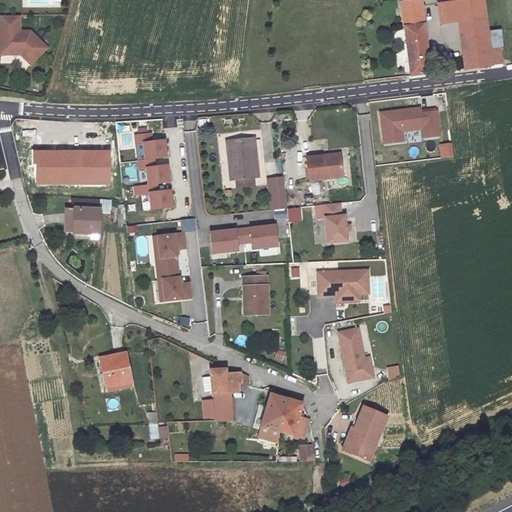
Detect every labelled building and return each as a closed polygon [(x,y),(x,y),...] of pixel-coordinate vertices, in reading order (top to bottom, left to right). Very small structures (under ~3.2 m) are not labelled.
[(420,0),(401,3),(401,7),(404,26),(423,24),(420,0)] [(471,0),(455,2),(458,21),(464,69),(491,65),(489,49),(482,0),(471,0)] [(458,21),(455,2),(438,4),(440,23),(458,21)] [(0,16),(0,24),(0,51),(22,51),(33,62),(47,48),(30,31),(20,31),(19,16),(0,16)] [(423,24),(404,26),(410,76),(429,73),(423,24)] [(500,48),(489,49),(491,65),(502,64),(500,48)] [(0,51),(0,55),(21,55),(31,64),(33,62),(22,51),(0,51)] [(411,110),(380,114),(384,144),(402,142),(401,131),(421,129),(422,138),(439,136),(436,112),(416,114),(415,112),(411,112),(411,110)] [(186,133),(188,144),(196,143),(195,132),(186,133)] [(143,144),(145,160),(154,159),(166,158),(164,141),(152,142),(151,134),(147,134),(137,136),(135,136),(136,145),(143,144)] [(254,139),(226,142),(227,151),(231,151),(234,180),(237,179),(252,178),(258,177),(254,139)] [(33,164),(37,164),(37,183),(109,183),(109,152),(33,152),(33,164)] [(324,156),(307,158),(309,181),(342,177),(340,158),(325,160),(324,156)] [(155,167),(154,159),(145,160),(137,161),(138,170),(146,169),(148,185),(156,184),(169,183),(167,166),(155,167)] [(252,178),(237,179),(237,187),(252,185),(252,178)] [(271,198),(286,196),(284,179),(269,181),(271,198)] [(157,192),(156,184),(148,185),(140,186),(141,195),(149,194),(151,210),(172,208),(170,191),(157,192)] [(273,211),(287,209),(286,196),(271,198),(273,211)] [(71,198),(71,208),(100,210),(111,211),(112,200),(71,198)] [(341,216),(339,203),(323,205),(325,218),(327,243),(347,241),(346,231),(345,226),(344,216),(341,216)] [(323,205),(315,206),(316,219),(325,218),(323,205)] [(67,208),(66,233),(99,234),(100,210),(71,208),(67,208)] [(287,210),(288,223),(300,222),(299,209),(287,210)] [(212,254),(278,247),(276,226),(210,233),(212,254)] [(156,259),(157,270),(178,267),(177,257),(178,257),(177,250),(186,249),(184,234),(158,237),(161,258),(156,259)] [(178,267),(157,270),(159,281),(163,280),(165,301),(192,298),(190,284),(181,285),(180,278),(179,278),(178,267)] [(298,268),(288,270),(290,279),(299,277),(298,268)] [(367,271),(317,273),(318,296),(335,295),(359,294),(368,294),(367,271)] [(243,278),(243,298),(245,298),(246,315),(268,315),(267,277),(243,278)] [(176,326),(190,326),(190,317),(176,318),(176,326)] [(358,329),(338,333),(348,382),(368,378),(364,359),(358,329)] [(323,338),(313,339),(315,372),(325,371),(323,338)] [(275,350),(273,359),(281,362),(284,352),(275,350)] [(125,353),(100,358),(106,388),(131,382),(125,353)] [(369,358),(364,359),(368,378),(373,377),(369,358)] [(397,366),(385,368),(388,380),(400,378),(397,366)] [(210,371),(212,393),(231,392),(238,392),(248,386),(248,377),(237,372),(225,373),(225,370),(210,371)] [(132,387),(131,382),(106,388),(107,392),(132,387)] [(233,421),(231,392),(212,393),(213,401),(214,417),(214,422),(233,421)] [(270,395),(261,427),(293,435),(303,438),(308,420),(298,417),(302,404),(270,395)] [(213,401),(203,402),(204,418),(214,417),(213,401)] [(387,416),(363,407),(354,429),(361,432),(351,454),(368,462),(387,416)] [(147,413),(148,426),(157,425),(156,413),(147,413)] [(167,427),(158,427),(159,441),(168,441),(167,427)] [(351,427),(342,450),(351,454),(361,432),(354,429),(351,427)] [(299,445),(300,462),(315,462),(312,445),(299,445)] [(174,455),(173,462),(187,463),(187,455),(174,455)] [(338,488),(349,486),(347,477),(336,480),(338,488)]
